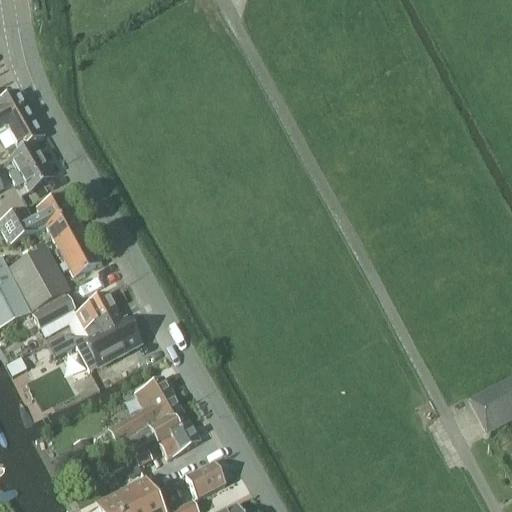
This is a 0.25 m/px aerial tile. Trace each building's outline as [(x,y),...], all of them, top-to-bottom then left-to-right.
[(0,137),(6,135),(14,149),(5,153),(9,161),(18,156),(43,142),(16,95),(13,97),(0,103),(0,137)] [(34,148),(9,162),(18,178),(14,180),(19,189),(23,187),(29,197),(53,182),(34,148)] [(25,213),(0,226),(0,232),(9,249),(44,231),(71,216),(62,199),(35,214),(38,219),(30,223),(25,213)] [(71,216),(44,231),(53,247),(80,232),(71,216)] [(80,232),(53,247),(72,282),(99,267),(80,232)] [(45,250),(43,247),(31,253),(33,257),(45,251),(45,250)] [(33,257),(5,272),(28,316),(69,294),(45,251),(33,257)] [(0,261),(0,331),(28,316),(5,272),(0,261)] [(73,317),(39,334),(43,342),(68,329),(75,343),(87,343),(90,341),(89,333),(117,318),(106,299),(83,313),(74,318),(73,317)] [(67,301),(31,321),(38,335),(39,334),(73,317),(74,316),(67,301)] [(57,341),(44,348),(53,364),(74,353),(87,377),(138,349),(124,324),(121,326),(117,318),(89,333),(90,341),(87,343),(75,343),(57,341)] [(511,381),(468,404),(468,405),(485,438),(511,424),(511,459),(511,460),(511,462),(511,381)] [(137,416),(107,435),(115,449),(122,445),(178,412),(161,384),(135,400),(143,413),(137,416)] [(178,412),(122,445),(130,457),(153,444),(156,449),(162,446),(188,430),(178,412)] [(162,446),(156,449),(165,466),(198,446),(188,430),(162,446)] [(86,443),(72,450),(81,467),(95,460),(86,443)] [(146,456),(132,463),(136,471),(150,464),(146,456)] [(106,477),(123,468),(118,459),(101,468),(106,477)] [(195,505),(224,489),(214,468),(184,484),(195,505)] [(97,511),(149,511),(156,509),(145,487),(97,511)] [(180,503),(171,509),(172,511),(181,511),(184,511),(180,503)]
